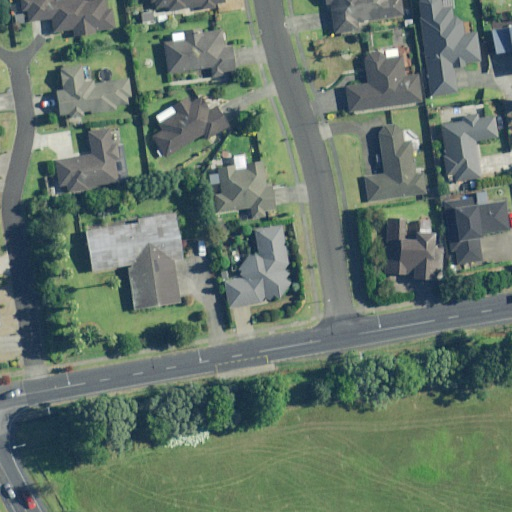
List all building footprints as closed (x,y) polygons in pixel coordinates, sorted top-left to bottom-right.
[(14,0),(17,23),(44,20),(46,39),(105,31),(100,0),(61,0),(45,2),(45,0),(14,0)] [(131,0),(132,19),(208,17),(207,0),(131,0)] [(344,40),(343,32),(385,27),(382,0),(306,0),(311,43),(344,40)] [(430,7),(399,10),(410,109),(441,105),(437,77),(461,75),(458,30),(432,31),(430,7)] [(478,65),(500,63),(502,83),(511,82),(511,34),(476,37),(478,65)] [(206,57),(206,56),(207,56),(207,40),(167,39),(167,51),(149,51),(149,83),(206,83),(206,82),(218,82),(218,57),(206,57)] [(349,89),(330,91),(333,120),(404,114),(402,85),(387,86),(385,62),(347,65),(349,89)] [(71,72),(43,75),(45,98),(39,99),(42,125),(108,117),(106,92),(73,95),(71,72)] [(146,165),(184,144),(186,148),(209,133),(198,115),(191,119),(188,114),(187,114),(182,106),(140,131),(144,138),(134,144),(146,165)] [(424,155),(428,192),(463,189),(459,151),(479,149),(476,127),(421,133),(423,155),(424,155)] [(359,141),(365,182),(348,183),(350,211),(408,207),(405,179),(395,180),(389,137),(359,141)] [(72,166),(37,171),(41,202),(102,194),(98,162),(94,163),(92,140),(69,142),(72,166)] [(203,203),(197,204),(199,222),(232,218),(233,230),(249,229),(248,217),(257,216),(255,198),(251,198),(248,174),(201,178),(203,203)] [(428,244),(437,243),(437,244),(441,244),(442,254),(435,254),(436,271),(463,268),(462,257),(461,242),(491,239),(488,211),(458,214),(458,207),(425,210),(428,244)] [(74,281),(110,276),(116,319),(162,312),(154,269),(167,267),(161,226),(68,239),(74,281)] [(384,287),(385,284),(401,286),(401,290),(422,290),(422,244),(401,244),(401,248),(388,247),(389,228),(369,226),(364,286),(384,287)] [(253,314),(255,312),(272,290),(269,234),(239,237),(244,268),(237,262),(220,282),(226,287),(206,289),(210,317),(252,312),(253,314)]
